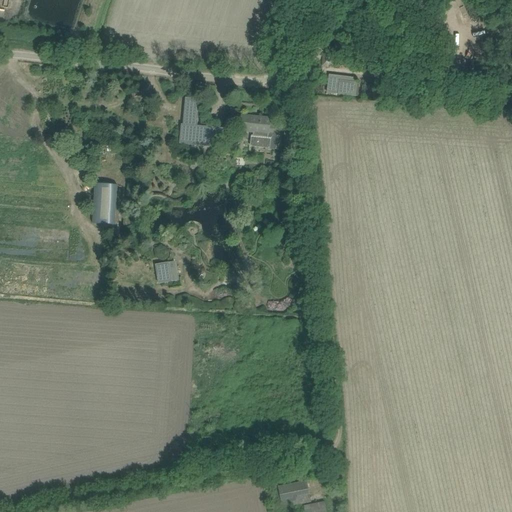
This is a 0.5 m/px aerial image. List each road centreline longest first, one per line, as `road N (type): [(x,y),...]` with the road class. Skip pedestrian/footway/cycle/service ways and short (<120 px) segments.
road 1 (track): [(267,74),(319,111),(337,432),(328,449),(28,511)]
road 2 (unclassified): [(267,74),(0,41)]
